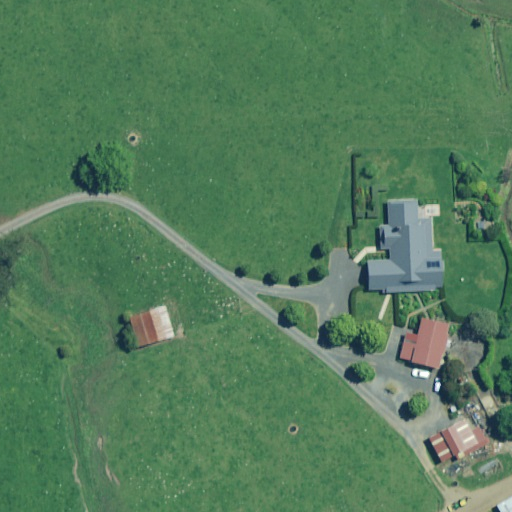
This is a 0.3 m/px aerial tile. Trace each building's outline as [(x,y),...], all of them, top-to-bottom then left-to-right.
[(433,216),(441,216),(441,207),(417,207),(417,203),(389,204),(389,227),(381,227),(382,249),(390,249),(390,260),(368,261),(369,290),(385,290),(385,292),(435,291),(435,286),(443,286),(443,266),(442,249),(434,249),(433,216)] [(173,337),(165,307),(129,316),(137,347),(173,337)] [(450,325),(423,318),(416,344),(405,341),(401,358),(438,369),(450,325)] [(459,459),(488,443),(478,425),(474,428),(470,421),(457,429),(455,426),(430,440),(442,462),(457,454),(459,459)] [(511,511),(511,496),(496,506),(500,511),(511,511)]
